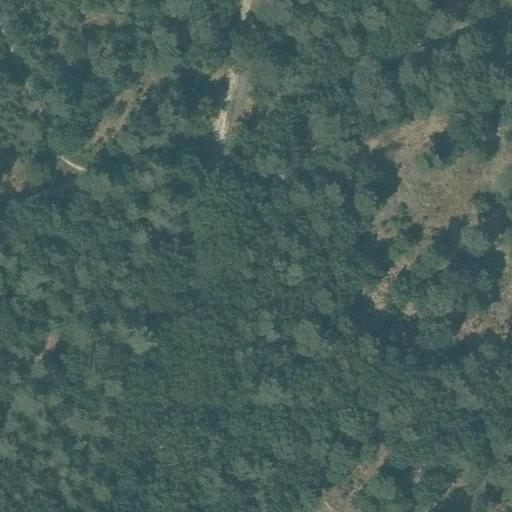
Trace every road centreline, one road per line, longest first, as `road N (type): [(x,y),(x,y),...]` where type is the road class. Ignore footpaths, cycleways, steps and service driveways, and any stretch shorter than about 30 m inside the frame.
road 1 (track): [(139,511),(211,133)]
road 2 (track): [(211,133),(237,0)]
